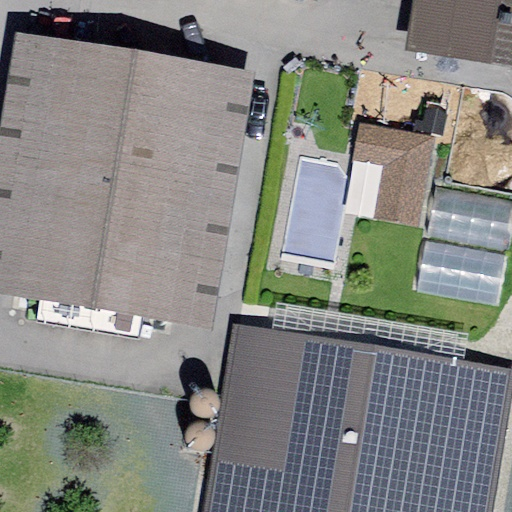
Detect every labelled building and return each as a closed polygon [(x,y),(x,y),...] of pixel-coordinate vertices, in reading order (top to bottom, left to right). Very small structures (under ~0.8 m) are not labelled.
[(315,0),(264,0),(314,8),(315,0)] [(511,0),(421,0),(412,57),(511,73),(511,0)] [(252,91),(17,51),(0,146),(0,293),(210,330),(252,91)] [(437,141),(362,129),(355,167),(387,172),(379,221),(422,229),(437,141)] [(423,294),(506,302),(511,232),(511,192),(433,186),(423,294)] [(490,511),(511,382),(511,376),(238,332),(208,511),(490,511)]
